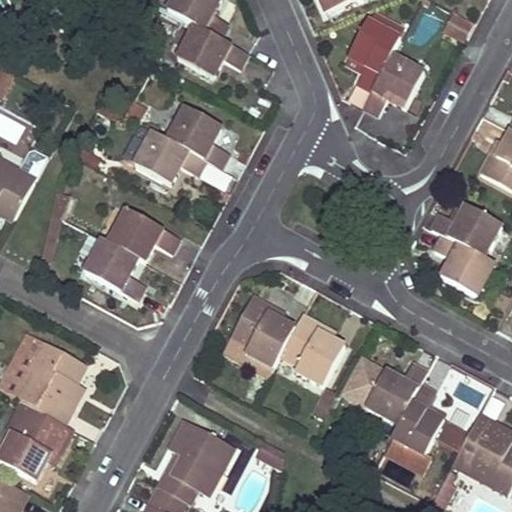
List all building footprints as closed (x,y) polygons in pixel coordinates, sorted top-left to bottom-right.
[(198,29),(224,44),(232,29),(215,19),(224,1),(221,0),(179,0),(171,15),(198,29)] [(321,0),(327,13),(360,0),(321,0)] [(469,22),(462,36),(469,41),(477,26),(469,22)] [(371,25),(351,62),(367,70),(358,87),(374,96),(393,60),(403,42),(371,25)] [(242,74),(250,58),(224,44),(198,29),(179,62),(215,82),(224,64),(242,74)] [(374,96),(366,111),(383,119),(390,104),(407,113),(426,78),(393,60),(374,96)] [(1,69),(0,69),(0,80),(9,85),(14,76),(1,69)] [(0,80),(0,84),(7,88),(9,85),(0,80)] [(208,165),(223,173),(232,158),(214,148),(223,131),(188,112),(170,145),(208,165)] [(200,180),(208,165),(170,145),(155,136),(137,170),(173,188),(182,171),(200,180)] [(494,157),(483,178),(511,193),(511,138),(508,145),(499,160),(494,157)] [(502,143),(494,157),(499,160),(508,145),(502,143)] [(51,161),(37,154),(33,155),(22,174),(39,183),(51,161)] [(0,161),(0,217),(15,226),(39,183),(22,174),(0,161)] [(226,194),(234,179),(223,173),(208,165),(200,180),(226,194)] [(73,206),(58,198),(56,201),(53,216),(62,220),(65,222),(73,206)] [(462,206),(452,224),(459,228),(469,210),(462,206)] [(442,218),(434,234),(446,240),(487,262),(505,229),(469,210),(459,228),(452,224),(442,218)] [(175,259),(184,244),(131,215),(113,248),(141,264),(148,267),(158,250),(175,259)] [(53,216),(48,242),(55,244),(62,220),(53,216)] [(487,262),(446,240),(437,254),(453,262),(443,280),(479,300),(498,268),(487,262)] [(48,242),(41,276),(48,280),(55,244),(48,242)] [(88,277),(141,306),(149,291),(132,281),(141,264),(113,248),(106,245),(88,277)] [(511,300),(505,297),(498,310),(506,314),(511,303),(511,300)] [(256,301),(233,342),(250,351),(246,357),(275,374),(283,360),(298,332),(284,325),(271,319),(275,312),(256,301)] [(275,312),(271,319),(284,325),(288,319),(275,312)] [(298,332),(283,360),(299,369),(296,376),(325,391),(347,350),(334,344),(320,336),(323,329),(305,320),(298,332)] [(323,329),(320,336),(334,344),(338,338),(323,329)] [(0,393),(24,406),(67,429),(82,401),(74,396),(79,387),(88,370),(30,338),(0,393)] [(387,376),(368,411),(401,429),(422,391),(430,377),(414,368),(405,384),(387,376)] [(487,396),(471,381),(459,393),(476,409),(487,396)] [(74,396),(82,401),(87,392),(79,387),(74,396)] [(401,429),(394,441),(428,459),(446,425),(428,415),(436,399),(422,391),(401,429)] [(331,394),(317,418),(329,424),(341,400),(331,394)] [(24,406),(9,434),(15,437),(1,465),(38,486),(48,468),(52,459),(60,463),(75,434),(67,429),(24,406)] [(511,436),(481,419),(455,469),(509,498),(511,492),(511,436)] [(168,478),(160,492),(161,492),(189,507),(194,510),(202,497),(211,501),(238,452),(187,425),(172,454),(178,458),(184,460),(173,480),(168,478)] [(394,441),(387,456),(419,474),(428,459),(394,441)] [(267,444),(258,461),(285,475),(289,456),(267,444)] [(178,458),(168,478),(173,480),(184,460),(178,458)] [(52,459),(48,468),(55,471),(60,463),(52,459)] [(442,480),(433,495),(439,498),(447,483),(442,480)] [(442,511),(446,511),(459,490),(447,483),(439,498),(434,508),(442,511)] [(0,511),(22,511),(28,502),(0,486),(0,511)] [(161,492),(150,511),(186,511),(189,507),(161,492)]
